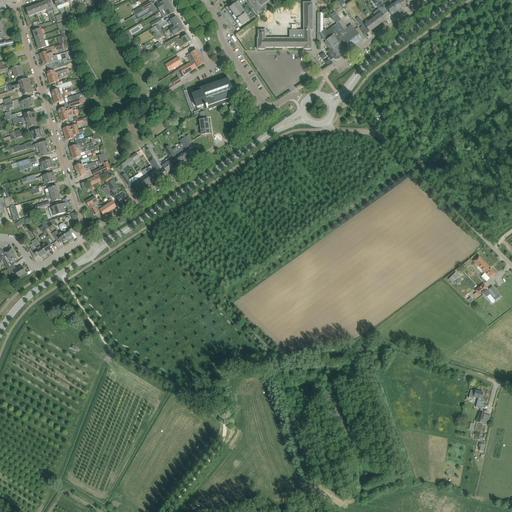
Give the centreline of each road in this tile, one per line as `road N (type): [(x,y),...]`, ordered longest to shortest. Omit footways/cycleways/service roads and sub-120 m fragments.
road 1 (unclassified): [(511,265),(381,137),(327,122)]
road 2 (track): [(226,304),(413,167)]
road 3 (track): [(278,360),(380,344),(498,381)]
road 4 (residential): [(96,228),(268,107)]
road 5 (residential): [(87,235),(28,51)]
road 6 (secondary): [(275,130),(121,233)]
road 7 (track): [(60,274),(109,351),(185,390)]
road 8 (track): [(185,390),(215,407),(225,430),(168,511)]
road 9 (residential): [(424,0),(332,67),(317,93)]
